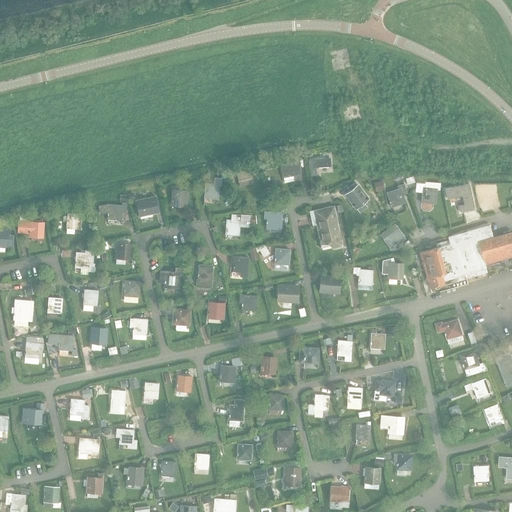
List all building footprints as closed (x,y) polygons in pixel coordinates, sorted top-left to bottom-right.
[(308,159),(309,176),(316,176),(316,168),(330,167),(330,158),(308,159)] [(301,179),(297,161),(280,164),(283,177),(293,175),(294,180),(301,179)] [(250,169),(236,172),(238,182),(252,179),(250,169)] [(205,182),(203,197),(217,198),(219,185),(221,185),(221,178),(214,177),(213,183),(205,182)] [(373,184),(376,192),(384,190),(381,181),(373,184)] [(435,204),(436,189),(439,189),(439,183),(425,183),(425,184),(416,184),(415,189),(419,190),(418,192),(422,193),(421,202),(435,204)] [(367,207),(363,203),(369,199),(357,184),(344,194),(355,209),(356,208),(360,213),(367,207)] [(386,193),(392,207),(405,202),(402,193),(406,191),(403,184),(397,186),(398,188),(386,193)] [(462,196),(463,204),(459,205),(460,212),(474,209),(469,184),(445,189),(447,199),(462,196)] [(171,204),(185,205),(186,190),(172,189),(171,204)] [(139,216),(158,212),(155,196),(136,200),(139,216)] [(121,211),(125,211),(126,202),(122,202),(121,204),(108,203),(98,205),(99,212),(107,212),(107,218),(121,219),(121,211)] [(332,248),(342,246),(333,205),(309,211),(311,217),(314,216),(319,239),(318,239),(319,244),(320,243),(321,247),(331,245),(332,248)] [(66,227),(80,228),(81,213),(67,212),(66,227)] [(266,226),(280,227),(281,213),(268,212),(266,226)] [(224,234),(239,235),(240,214),(232,214),(231,219),(226,218),(224,234)] [(28,236),(42,237),(43,221),(18,220),(17,233),(28,234),(28,236)] [(394,223),(379,234),(390,249),(405,239),(394,223)] [(479,241),(493,237),(490,225),(449,236),(449,239),(437,243),(438,247),(420,252),(430,286),(430,288),(445,284),(444,280),(449,279),(482,269),(486,267),(485,263),(479,241)] [(0,245),(12,247),(13,235),(9,235),(10,229),(0,228),(0,245)] [(479,241),(485,263),(511,256),(511,232),(493,237),(479,241)] [(115,257),(129,258),(130,244),(117,242),(115,257)] [(274,262),(288,264),(289,249),(275,248),(274,262)] [(94,264),(93,263),(94,251),(85,250),(84,252),(75,251),(74,266),(88,267),(87,272),(94,272),(94,264)] [(240,275),(246,276),(248,257),(231,255),(231,261),(234,262),(233,270),(240,271),(240,275)] [(382,261),(381,273),(388,274),(388,277),(388,283),(398,284),(398,277),(402,278),(403,263),(394,262),(392,258),(382,261)] [(198,264),(197,279),(196,279),(195,287),(211,288),(212,265),(198,264)] [(353,266),(353,272),(358,273),(357,283),(357,289),(366,290),(367,284),(371,284),(373,270),(373,267),(368,266),(368,269),(359,269),(359,267),(353,266)] [(179,274),(183,275),(184,268),(175,267),(174,272),(160,270),(159,281),(164,282),(164,286),(178,287),(179,274)] [(321,275),(320,285),(325,285),(324,291),(338,292),(339,277),(326,276),(321,275)] [(123,294),(137,296),(138,281),(125,280),(123,294)] [(282,300),(296,301),(297,286),(283,285),(282,300)] [(83,303),(96,304),(97,290),(84,289),(83,303)] [(241,308),(255,309),(256,295),(240,294),(239,299),(242,299),(241,308)] [(46,311),(60,312),(62,298),(48,296),(46,311)] [(223,302),(225,302),(226,296),(218,296),(218,302),(209,301),(208,316),(222,317),(223,302)] [(13,318),(27,319),(28,305),(15,304),(13,318)] [(175,323),(188,324),(190,306),(186,306),(186,309),(173,308),(172,317),(175,317),(175,323)] [(130,318),(129,326),(132,326),(132,332),(146,334),(147,319),(133,318),(133,319),(130,318)] [(448,344),(464,340),(458,318),(436,325),(438,331),(444,330),(448,344)] [(91,342),(105,343),(106,328),(92,327),(91,342)] [(370,348),(384,349),(385,333),(376,333),(377,329),(371,329),(370,348)] [(473,331),(468,333),(471,343),(476,342),(473,331)] [(71,354),(75,354),(75,349),(71,348),(72,335),(48,333),(47,342),(58,343),(58,349),(71,350),(71,354)] [(42,348),(43,343),(42,337),(37,337),(36,342),(26,341),(24,356),(38,357),(39,348),(42,348)] [(351,341),(352,341),(353,337),(347,337),(347,341),(337,340),(336,355),(346,355),(345,359),(350,360),(350,356),(351,341)] [(287,344),(289,351),(296,349),(294,342),(287,344)] [(303,362),(317,363),(318,348),(300,347),(299,357),(304,358),(303,362)] [(479,363),(475,350),(460,354),(465,369),(472,366),(474,373),(488,369),(485,361),(479,363)] [(496,357),(507,387),(511,384),(511,355),(510,351),(496,357)] [(260,371),(274,372),(275,357),(262,356),(260,371)] [(219,380),(233,381),(235,366),(221,365),(219,380)] [(176,389),(190,391),(191,376),(177,375),(176,389)] [(477,397),(490,392),(485,378),(473,383),(472,382),(464,385),(466,390),(474,387),(477,397)] [(393,396),(395,381),(381,379),(381,380),(375,380),(373,400),(379,400),(379,394),(393,396)] [(143,397),(157,398),(158,383),(144,382),(143,397)] [(347,401),(347,408),(360,409),(361,402),(362,388),(348,387),(347,401)] [(81,390),(82,397),(92,396),(91,389),(81,390)] [(110,404),(110,413),(123,414),(124,405),(125,390),(111,389),(110,404)] [(269,408),(283,409),(283,394),(270,393),(269,408)] [(254,395),(255,404),(264,403),(263,394),(254,395)] [(314,409),(327,410),(329,395),(315,394),(314,404),(308,404),(307,413),(314,413),(314,409)] [(80,418),(88,419),(89,405),(84,405),(84,399),(70,398),(69,414),(70,414),(69,420),(80,420),(80,418)] [(229,419),(242,420),(244,400),(234,399),(234,405),(229,405),(229,419)] [(41,409),(43,409),(43,403),(37,402),(36,408),(28,408),(27,422),(40,423),(41,409)] [(448,408),(453,418),(462,414),(458,404),(448,408)] [(484,409),(490,423),(503,418),(497,404),(484,409)] [(0,435),(7,436),(8,416),(0,415),(0,435)] [(388,431),(402,432),(403,417),(389,416),(388,431)] [(355,438),(369,439),(370,425),(356,424),(355,438)] [(127,448),(136,449),(136,440),(133,440),(134,430),(116,428),(116,434),(119,435),(119,444),(127,444),(127,448)] [(277,445),(291,446),(292,431),(278,430),(277,445)] [(79,437),(78,452),(91,453),(90,457),(98,458),(99,439),(93,438),(79,437)] [(237,458),(251,459),(252,444),(238,444),(237,458)] [(194,467),(208,468),(209,454),(195,453),(194,467)] [(396,468),(410,469),(411,455),(394,453),(393,464),(397,464),(396,468)] [(506,477),(511,477),(511,457),(500,456),(499,466),(507,466),(506,477)] [(374,466),(382,467),(383,459),(374,458),(374,466)] [(161,475),(175,476),(176,461),(162,460),(161,475)] [(474,466),(475,481),(488,480),(488,466),(474,466)] [(127,482),(141,483),(142,468),(129,467),(127,482)] [(285,482),(298,483),(300,469),(286,467),(285,482)] [(380,468),(366,467),(365,482),(371,482),(372,487),(382,488),(381,483),(378,483),(380,468)] [(102,477),(103,477),(103,473),(97,472),(97,477),(88,476),(86,498),(97,498),(97,492),(101,492),(102,477)] [(43,500),(57,501),(58,486),(44,485),(43,500)] [(330,487),(329,500),(339,501),(347,501),(348,487),(339,487),(330,487)] [(7,492),(6,502),(11,502),(10,508),(19,508),(19,511),(24,511),(26,511),(27,504),(25,503),(25,494),(11,493),(7,492)] [(214,498),(212,511),(234,511),(236,500),(229,499),(230,495),(224,494),(224,499),(214,498)]
